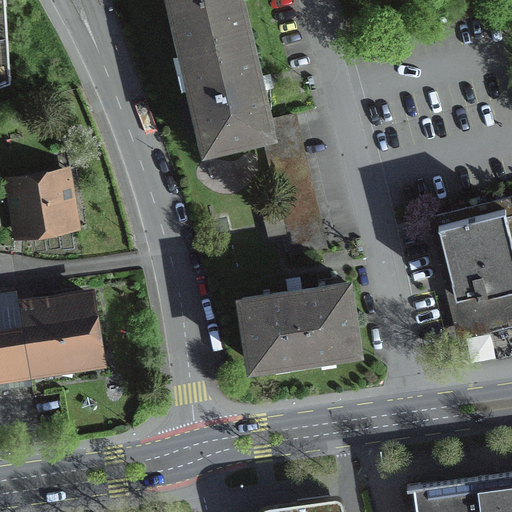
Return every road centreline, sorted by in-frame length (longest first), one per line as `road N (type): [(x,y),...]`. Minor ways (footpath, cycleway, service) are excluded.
road 1 (residential): [(77,0),(126,117),(170,258),(199,451)]
road 2 (residential): [(313,0),(413,416)]
road 3 (secondary): [(413,416),(199,451)]
road 4 (secondary): [(199,451),(0,487)]
